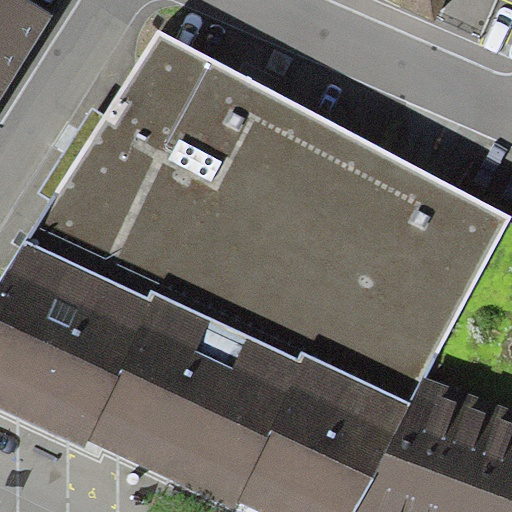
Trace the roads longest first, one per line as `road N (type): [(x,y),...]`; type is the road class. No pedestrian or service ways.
road 1 (residential): [(511,100),(460,97),(243,0)]
road 2 (residential): [(130,0),(0,198)]
